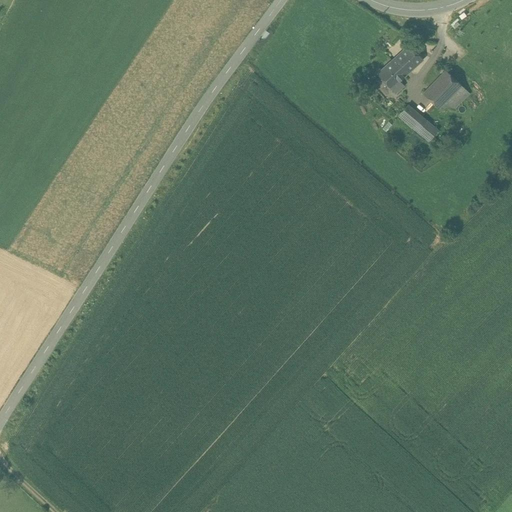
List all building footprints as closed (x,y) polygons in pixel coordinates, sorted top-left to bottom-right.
[(410,45),(395,58),(409,73),(423,60),(410,45)] [(409,73),(395,58),(377,74),(396,94),(404,87),(400,81),(409,73)] [(446,70),(424,93),(439,109),(446,102),(462,86),(446,70)] [(372,87),(364,80),(360,85),(368,91),(372,87)] [(468,92),(462,86),(446,102),(452,108),(468,92)] [(426,121),(408,105),(398,116),(417,132),(426,121)] [(438,131),(426,121),(417,132),(429,141),(438,131)]
